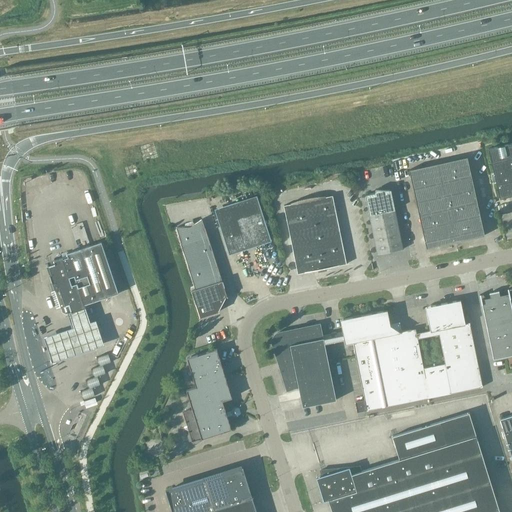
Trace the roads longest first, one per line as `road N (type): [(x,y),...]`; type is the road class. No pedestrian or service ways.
road 1 (trunk): [(1,194),(11,159),(32,142),(305,96),(511,50)]
road 2 (trunk): [(0,113),(271,69),(511,18)]
road 3 (trunk): [(480,0),(0,86)]
road 4 (unclassified): [(296,511),(245,342),(259,312),(511,255)]
road 5 (secondary): [(73,511),(18,326),(1,194)]
road 6 (trunk): [(316,0),(0,52)]
road 7 (secondary): [(0,307),(57,511)]
